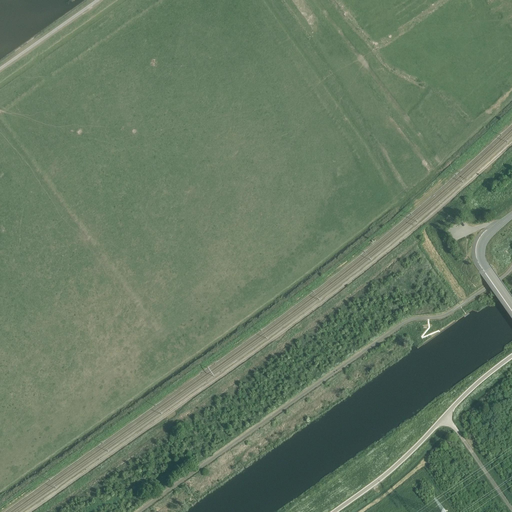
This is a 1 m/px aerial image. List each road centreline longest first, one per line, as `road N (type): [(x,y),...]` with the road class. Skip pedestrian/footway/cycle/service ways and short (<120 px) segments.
road 1 (track): [(29,511),(317,306),(511,142)]
road 2 (tertiary): [(330,511),(385,474),(511,356)]
